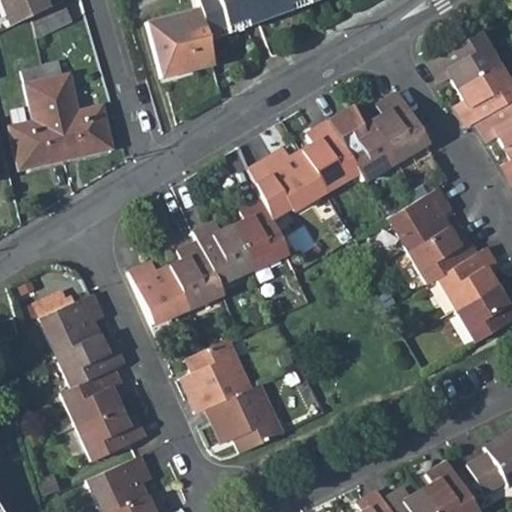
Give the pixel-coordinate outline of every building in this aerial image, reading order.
[(29,16),(49,6),(46,0),(0,0),(0,15),(5,28),(29,16)] [(195,0),(208,50),(337,0),(195,0)] [(29,16),(34,38),(69,21),(59,1),(49,6),(29,16)] [(210,67),(197,13),(148,24),(160,79),(210,67)] [(458,90),(499,65),(481,34),(429,63),(442,84),(451,79),(458,90)] [(44,79),(58,76),(56,63),(41,67),(44,79)] [(478,122),(511,102),(511,87),(499,65),(458,90),(464,101),(455,106),(468,129),(478,122)] [(20,72),(23,84),(44,79),(41,67),(20,72)] [(106,131),(100,106),(76,111),(66,73),(58,76),(44,79),(64,160),(103,151),(100,133),(106,131)] [(23,84),(32,122),(7,128),(12,153),(19,151),(23,170),(64,160),(44,79),(23,84)] [(372,124),(396,163),(432,143),(402,93),(378,108),(384,117),(372,124)] [(511,102),(478,122),(490,143),(500,137),(507,149),(511,146),(511,102)] [(334,135),(357,173),(363,183),(396,163),(372,124),(360,132),(354,122),(334,135)] [(301,153),(325,192),(357,173),(334,135),(327,124),(308,136),(313,145),(301,153)] [(284,150),(263,163),(250,171),(263,199),(279,189),(292,212),(325,192),(301,153),(290,159),(284,150)] [(452,211),(438,189),(389,219),(410,253),(450,229),(443,217),(452,211)] [(242,209),(247,219),(234,225),(253,268),(287,253),(263,199),(242,209)] [(199,241),(219,284),(253,268),(234,225),(224,230),(219,220),(195,231),(199,241)] [(437,280),(478,254),(464,233),(456,238),(450,229),(410,253),(429,285),(437,280)] [(222,293),(219,284),(199,241),(179,250),(184,261),(170,267),(188,308),(222,293)] [(437,280),(457,312),(496,288),(489,277),(499,270),(487,249),(478,254),(437,280)] [(125,275),(148,326),(188,308),(170,267),(156,273),(151,263),(125,275)] [(496,288),(457,312),(476,343),(511,322),(511,293),(503,299),(496,288)] [(34,306),(39,317),(72,303),(67,291),(34,306)] [(72,303),(39,317),(56,355),(99,336),(94,322),(102,319),(91,294),(72,303)] [(0,340),(17,335),(12,317),(0,320),(0,340)] [(105,347),(99,336),(56,355),(71,389),(115,369),(123,365),(114,344),(105,347)] [(206,410),(248,391),(226,341),(185,359),(192,374),(180,379),(195,414),(206,410)] [(125,391),(115,369),(71,389),(62,393),(77,427),(120,408),(115,396),(125,391)] [(258,386),(248,391),(206,410),(222,446),(234,441),(241,455),(280,437),(258,386)] [(125,420),(120,408),(77,427),(92,462),(146,439),(136,416),(125,420)] [(511,432),(487,447),(490,453),(470,464),(487,493),(507,481),(510,485),(511,483),(511,432)] [(150,479),(140,456),(87,479),(101,511),(113,511),(147,497),(141,483),(150,479)] [(428,475),(434,484),(424,490),(436,511),(478,511),(480,511),(449,462),(428,475)] [(384,500),(391,511),(436,511),(424,490),(412,497),(406,488),(384,500)] [(391,511),(384,500),(379,493),(359,504),(363,511),(391,511)] [(152,508),(147,497),(113,511),(164,511),(161,504),(152,508)]
